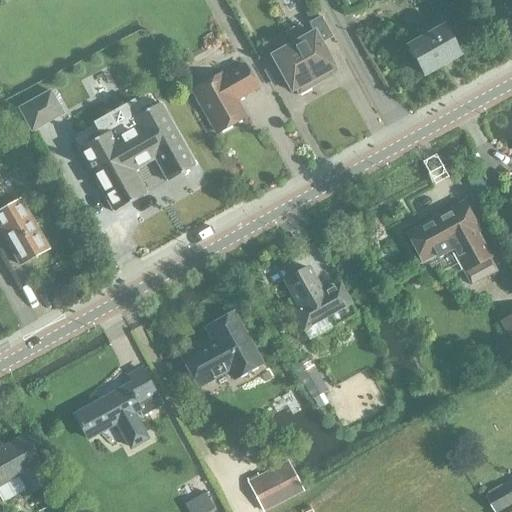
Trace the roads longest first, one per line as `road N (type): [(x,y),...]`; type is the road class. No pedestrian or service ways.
road 1 (unclassified): [(0,367),(511,86)]
road 2 (track): [(297,511),(375,455),(511,378)]
road 3 (unknown): [(319,192),(228,0)]
